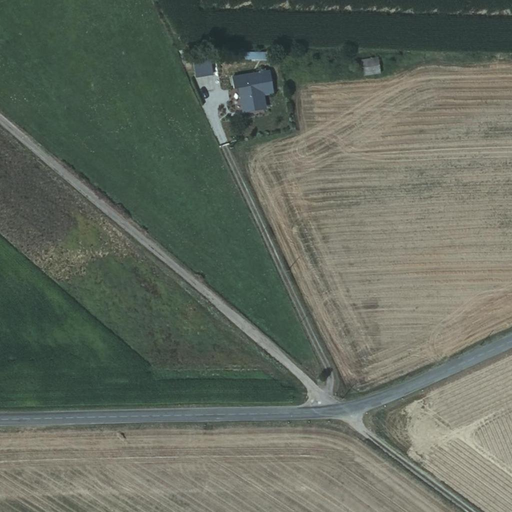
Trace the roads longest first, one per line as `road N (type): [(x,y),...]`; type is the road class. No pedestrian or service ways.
road 1 (unclassified): [(341,409),(0,114)]
road 2 (tertiary): [(341,409),(0,416)]
road 3 (tertiary): [(511,339),(341,409)]
road 4 (track): [(478,511),(341,409)]
